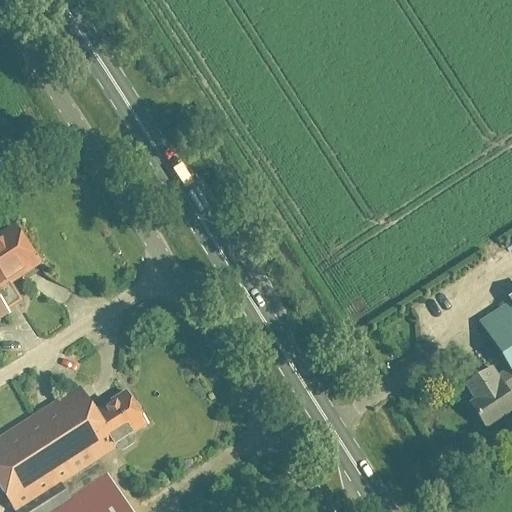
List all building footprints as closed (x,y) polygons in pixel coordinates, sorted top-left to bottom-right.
[(19,232),(19,233),(18,233),(18,234),(16,235),(11,235),(8,235),(4,236),(1,238),(0,239),(0,319),(7,315),(8,316),(9,315),(8,314),(9,314),(0,299),(0,287),(38,263),(19,232)] [(0,287),(0,289),(9,308),(25,300),(15,280),(0,287)] [(511,374),(511,301),(478,324),(489,340),(490,340),(509,370),(511,374)] [(511,374),(509,370),(497,377),(491,368),(466,385),(476,401),(470,405),(485,428),(511,410),(511,374)] [(118,449),(123,450),(133,443),(134,439),(132,434),(148,424),(127,391),(96,411),(80,387),(0,437),(0,484),(17,511),(130,511),(97,461),(118,448),(118,449)]
